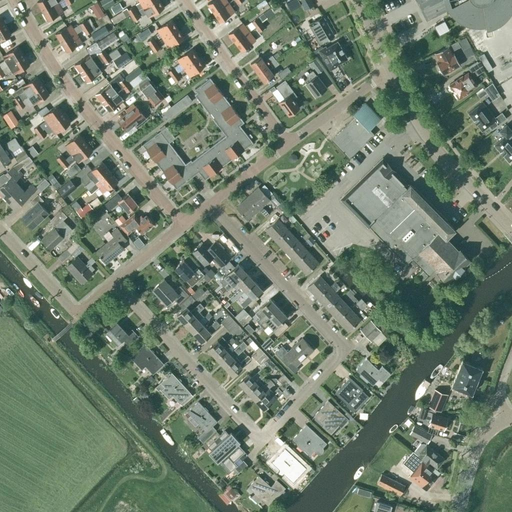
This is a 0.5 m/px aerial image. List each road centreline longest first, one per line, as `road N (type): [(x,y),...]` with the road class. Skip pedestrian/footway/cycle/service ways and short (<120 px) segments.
road 1 (residential): [(114,284),(261,441),(341,350),(210,203)]
road 2 (residential): [(183,224),(89,113),(15,0)]
road 3 (tertiary): [(511,228),(443,160),(391,73)]
road 4 (residential): [(287,145),(183,0)]
road 5 (residential): [(287,145),(391,73)]
